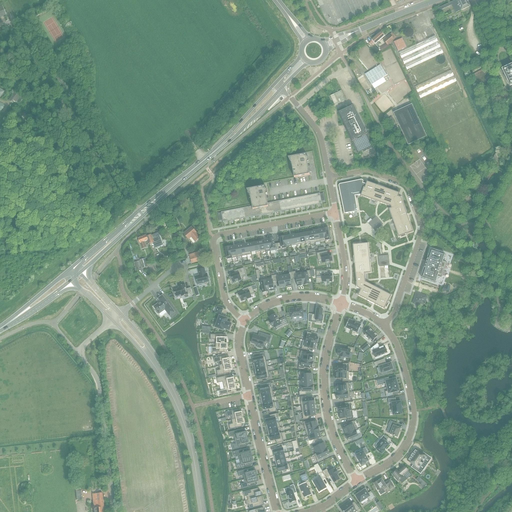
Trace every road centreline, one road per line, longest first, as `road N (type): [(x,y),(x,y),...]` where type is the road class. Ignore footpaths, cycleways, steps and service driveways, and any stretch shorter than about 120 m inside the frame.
road 1 (residential): [(328,176),(366,169),(408,187),(421,230),(383,324)]
road 2 (unclassified): [(140,213),(14,23)]
road 3 (unclassified): [(115,511),(99,384),(76,351),(112,319)]
road 4 (residential): [(244,320),(223,296),(214,237),(335,212)]
road 5 (secondary): [(140,213),(279,85)]
road 6 (residential): [(383,324),(402,360),(412,424),(397,456),(356,481)]
road 7 (residential): [(340,303),(323,393),(356,481)]
road 8 (secondary): [(202,511),(183,421),(149,355)]
road 9 (residential): [(248,395),(277,511)]
